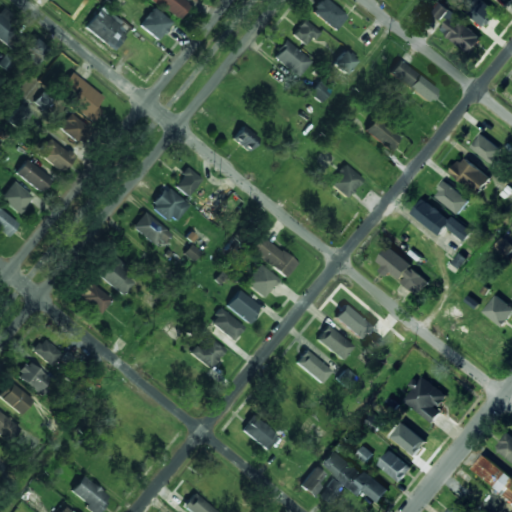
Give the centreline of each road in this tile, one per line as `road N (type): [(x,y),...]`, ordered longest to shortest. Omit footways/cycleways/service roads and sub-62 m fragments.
road 1 (residential): [(511,400),(22,0)]
road 2 (residential): [(136,511),(511,47)]
road 3 (secondary): [(0,347),(280,0)]
road 4 (residential): [(301,511),(0,265)]
road 5 (secondary): [(230,0),(0,284)]
road 6 (residential): [(511,120),(365,0)]
road 7 (residential): [(511,386),(410,511)]
